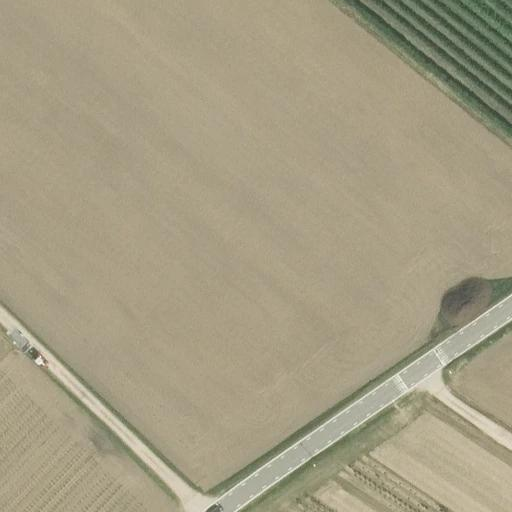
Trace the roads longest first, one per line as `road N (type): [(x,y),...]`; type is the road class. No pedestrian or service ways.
road 1 (tertiary): [(220,511),(511,306)]
road 2 (track): [(203,511),(0,318)]
road 3 (track): [(412,375),(511,443)]
